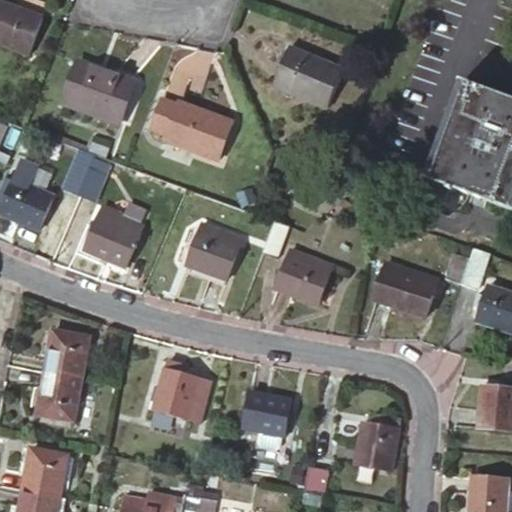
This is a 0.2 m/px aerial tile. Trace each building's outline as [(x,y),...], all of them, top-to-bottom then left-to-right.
[(2,0),(0,0),(0,43),(31,55),(46,16),(2,0)] [(341,69),(288,47),(275,82),(328,103),(341,69)] [(75,56),(60,94),(113,114),(128,76),(75,56)] [(511,192),(511,97),(464,78),(427,174),(507,207),(511,192)] [(236,120),(182,99),(169,134),(222,155),(236,120)] [(0,114),(0,140),(9,118),(0,114)] [(96,151),(83,146),(67,185),(78,191),(96,151)] [(95,199),(113,157),(98,151),(81,192),(95,199)] [(31,180),(37,167),(39,161),(24,155),(2,207),(41,223),(55,191),(47,187),(31,180)] [(52,174),(37,167),(31,180),(47,187),(52,174)] [(238,202),(252,208),(258,193),(244,188),(238,202)] [(105,203),(87,244),(128,261),(142,230),(118,219),(121,211),(105,203)] [(288,222),(274,218),(263,251),(275,256),(288,222)] [(239,236),(202,223),(188,263),(225,276),(239,236)] [(475,289),(486,252),(471,245),(467,257),(460,284),(475,289)] [(333,262),(290,247),(275,286),(318,302),(333,262)] [(444,279),(460,284),(467,257),(453,252),(444,279)] [(383,268),(372,299),(426,315),(436,284),(383,268)] [(511,293),(489,286),(478,318),(511,329),(511,293)] [(45,369),(79,376),(87,333),(52,326),(45,369)] [(166,359),(154,406),(198,419),(208,378),(185,371),(187,364),(166,359)] [(73,414),(79,376),(45,369),(38,408),(73,414)] [(511,384),(484,382),(480,425),(511,428),(511,384)] [(250,389),(243,423),(285,431),(292,397),(250,389)] [(365,420),(357,460),(390,467),(399,417),(374,412),(372,421),(365,420)] [(30,444),(23,486),(59,492),(61,486),(63,470),(67,450),(30,444)] [(67,450),(63,470),(75,472),(78,452),(67,450)] [(307,466),(302,489),(323,493),(328,470),(307,466)] [(291,469),(289,484),(300,486),(303,471),(291,469)] [(503,511),(505,501),(508,476),(475,473),(471,511),(503,511)] [(196,511),(201,490),(202,486),(186,482),(182,496),(151,490),(149,497),(126,491),(121,511),(172,511),(173,508),(180,508),(180,511),(183,511),(196,511)] [(55,511),(59,492),(23,486),(18,511),(55,511)] [(201,490),(196,511),(212,511),(217,493),(201,490)] [(59,492),(55,511),(67,511),(63,510),(66,494),(59,492)] [(86,511),(94,511),(97,500),(89,498),(86,511)]
